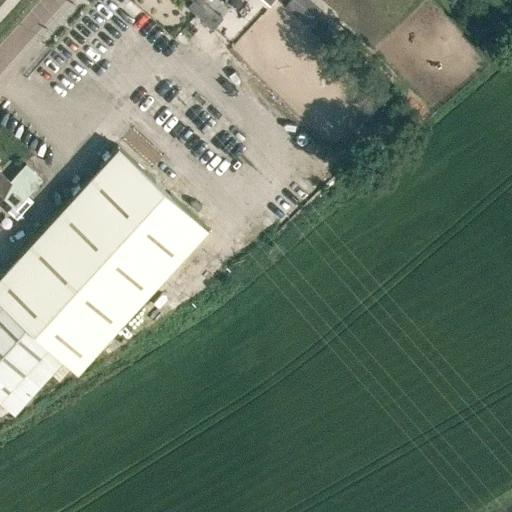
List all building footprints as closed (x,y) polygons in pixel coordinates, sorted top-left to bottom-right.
[(290,0),(286,6),(308,25),(322,8),(312,0),(290,0)] [(368,122),(382,135),(398,119),(383,106),(368,122)] [(76,367),(96,345),(206,226),(117,144),(0,272),(0,396),(13,409),(62,355),(76,367)] [(9,181),(0,172),(0,194),(11,205),(14,207),(25,195),(41,178),(26,164),(9,181)] [(14,207),(11,205),(6,210),(15,218),(31,201),(25,195),(14,207)]
